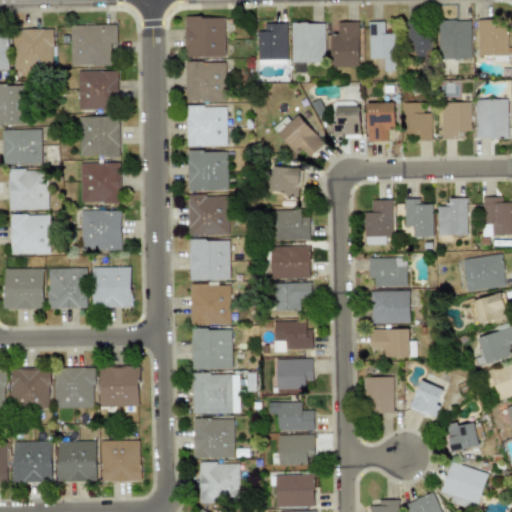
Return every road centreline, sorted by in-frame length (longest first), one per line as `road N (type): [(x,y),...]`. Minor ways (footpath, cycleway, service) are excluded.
road 1 (residential): [(154,0),(162,500),(150,508),(10,511)]
road 2 (residential): [(346,511),(341,175),(511,165)]
road 3 (residential): [(163,336),(0,339)]
